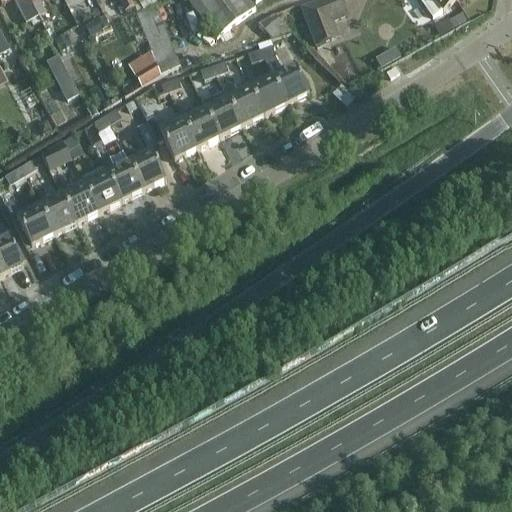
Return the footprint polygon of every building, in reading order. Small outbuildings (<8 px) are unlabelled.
[(32,5),(29,0),(0,0),(0,5),(0,6),(12,0),(25,25),(39,18),(32,5)] [(117,0),(125,14),(134,9),(128,0),(117,0)] [(185,0),(216,41),(255,12),(245,0),(185,0)] [(339,0),(330,0),(303,11),(317,46),(335,39),(329,22),(345,15),(339,0)] [(443,11),(458,0),(424,0),(421,2),(433,18),(443,11)] [(45,15),(38,2),(32,5),(39,18),(45,15)] [(139,27),(158,20),(153,9),(135,17),(139,27)] [(265,34),(281,24),(275,18),(258,28),(265,34)] [(143,37),(162,30),(158,20),(139,27),(143,37)] [(85,30),(90,41),(109,31),(104,21),(85,30)] [(281,24),(265,34),(271,41),(288,32),(281,24)] [(147,48),(166,40),(162,30),(143,37),(147,48)] [(0,60),(9,55),(0,36),(0,60)] [(66,38),(54,45),(60,57),(72,50),(66,38)] [(151,58),(170,50),(166,40),(147,48),(151,58)] [(263,62),(276,58),(272,49),(260,53),(263,62)] [(155,68),(174,60),(170,50),(151,58),(155,68)] [(248,57),(251,67),(263,62),(260,53),(248,57)] [(58,60),(46,66),(66,106),(79,100),(58,60)] [(174,60),(155,68),(160,78),(178,71),(174,60)] [(216,79),(228,75),(225,65),(213,70),(216,79)] [(272,80),(286,110),(309,98),(295,69),(272,80)] [(204,83),(216,79),(213,70),(201,74),(204,83)] [(264,121),(286,110),(272,80),(249,91),(264,121)] [(169,96),(181,91),(178,82),(166,86),(169,96)] [(157,100),(169,96),(166,86),(153,91),(157,100)] [(227,102),(242,131),(264,121),(249,91),(237,97),(233,89),(223,94),(227,102)] [(219,142),(242,131),(227,102),(205,113),(219,142)] [(93,110),(87,113),(92,121),(98,118),(93,110)] [(110,128),(121,122),(116,113),(105,120),(110,128)] [(197,153),(219,142),(205,113),(183,124),(197,153)] [(94,126),(99,135),(110,128),(105,120),(94,126)] [(174,165),(197,153),(183,124),(160,135),(174,165)] [(68,154),(79,147),(74,139),(62,145),(68,154)] [(56,161),(68,154),(62,145),(51,152),(56,161)] [(143,195),(129,166),(124,155),(111,161),(116,172),(106,177),(121,206),(143,195)] [(129,166),(143,195),(166,184),(152,155),(129,166)] [(25,179),(36,173),(31,164),(20,171),(25,179)] [(14,186),(25,179),(20,171),(9,178),(14,186)] [(99,217),(121,206),(106,177),(84,188),(99,217)] [(76,228),(99,217),(84,188),(62,199),(76,228)] [(54,239),(76,228),(62,199),(40,209),(54,239)] [(31,250),(54,239),(40,209),(17,221),(31,250)] [(0,244),(0,280),(0,281),(23,270),(8,240),(0,244)]
